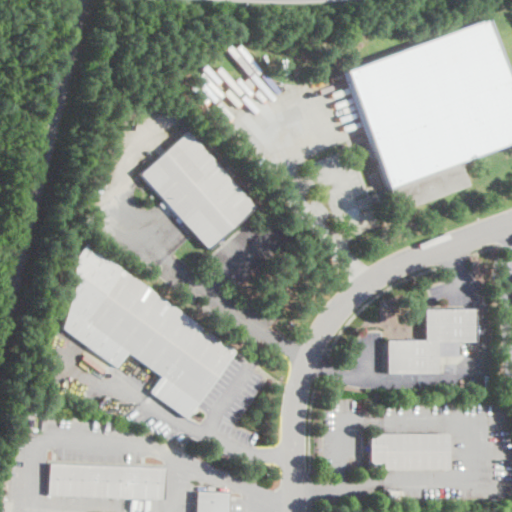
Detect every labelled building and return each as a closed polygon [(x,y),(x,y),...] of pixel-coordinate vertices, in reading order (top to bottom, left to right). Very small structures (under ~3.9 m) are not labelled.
[(467,185),(394,212),(385,188),(342,72),(486,19),(511,90),(511,140),(458,161),(467,185)] [(221,235),(206,249),(138,174),(185,131),(253,206),(221,235)] [(233,351),(202,393),(184,419),(148,392),(159,376),(126,352),(114,368),(61,329),(75,276),(71,274),(75,256),(85,244),(233,351)] [(417,374),(384,374),(384,341),(423,341),(423,309),(473,309),(474,342),(435,342),(436,374),(417,374)] [(382,469),(367,469),(367,434),(446,434),(446,469),(382,469)] [(163,468),(161,500),(46,495),(48,463),(163,468)] [(401,489),(401,497),(388,497),(388,489),(401,489)] [(226,500),(225,511),(194,511),(195,492),(226,493),(226,500)]
